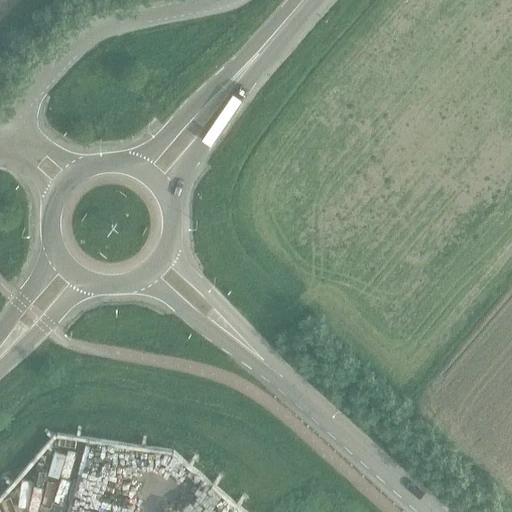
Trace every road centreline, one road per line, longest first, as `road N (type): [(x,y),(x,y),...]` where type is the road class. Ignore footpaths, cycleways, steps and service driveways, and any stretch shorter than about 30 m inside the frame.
road 1 (unclassified): [(238,340),(430,511)]
road 2 (unclassified): [(11,116),(78,45),(108,26),(222,0)]
road 3 (primary): [(165,199),(233,107),(256,57)]
road 4 (primary): [(256,57),(215,86),(136,170)]
